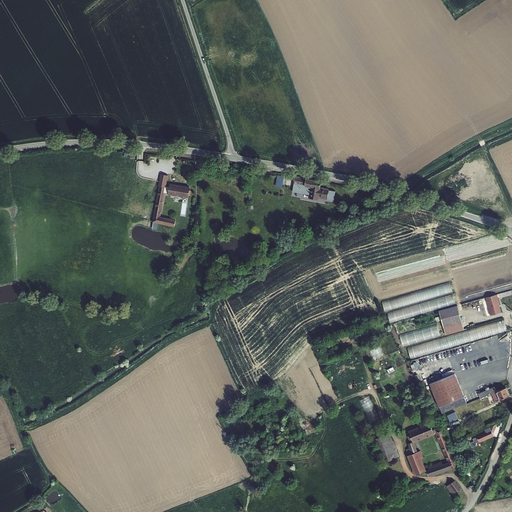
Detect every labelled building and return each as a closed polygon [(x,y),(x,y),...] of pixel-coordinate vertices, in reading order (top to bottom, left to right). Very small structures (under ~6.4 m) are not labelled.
[(162,189),(164,175),(158,174),(155,188),(157,188),(162,189)] [(319,182),(293,176),(292,186),(300,188),(300,185),(303,186),(303,187),(303,188),(303,189),(304,190),(304,191),(305,191),(306,191),(306,192),(307,192),(308,192),(307,198),(316,199),(317,196),(326,198),(327,190),(318,188),(319,182)] [(278,177),(276,185),(282,187),(285,178),(278,177)] [(166,195),(185,199),(187,189),(168,186),(166,195)] [(163,189),(162,189),(157,188),(152,218),(150,223),(171,228),(172,223),(157,219),(163,189)] [(451,283),(383,300),(385,310),(453,293),(451,283)] [(454,295),(388,311),(391,321),(457,305),(454,295)] [(501,306),(497,295),(486,298),(490,310),(489,311),(490,316),(502,313),(499,306),(501,306)] [(464,330),(457,306),(439,311),(446,335),(464,330)] [(411,357),(509,332),(506,320),(408,346),(411,357)] [(438,325),(400,334),(403,346),(441,336),(438,325)] [(461,401),(454,378),(443,382),(450,405),(461,401)] [(496,401),(510,395),(507,387),(498,392),(498,393),(494,395),(496,401)] [(493,394),(492,389),(477,395),(480,400),(491,395),(493,394)] [(370,396),(361,400),(365,408),(374,404),(370,396)] [(372,422),(380,417),(374,407),(366,411),(372,422)] [(438,420),(444,417),(440,409),(435,411),(438,418),(438,420)] [(457,411),(448,414),(451,421),(459,419),(457,411)] [(444,417),(438,420),(442,427),(443,426),(447,424),(444,417)] [(434,434),(429,425),(409,434),(414,443),(434,434)] [(457,467),(442,431),(436,433),(449,463),(451,469),(457,467)] [(475,444),(494,436),(493,434),(492,431),(488,433),(477,438),(473,440),(475,444)] [(404,464),(394,440),(378,447),(388,470),(404,464)] [(426,472),(420,459),(424,457),(421,451),(417,452),(414,443),(409,445),(410,450),(412,454),(408,455),(417,477),(426,472)] [(478,448),(473,454),(477,457),(482,451),(478,448)] [(429,477),(446,470),(444,465),(442,466),(441,463),(426,468),(429,477)] [(461,490),(456,482),(451,485),(455,493),(461,490)]
